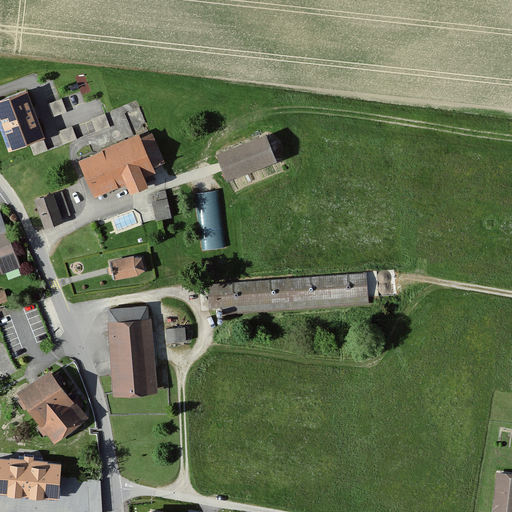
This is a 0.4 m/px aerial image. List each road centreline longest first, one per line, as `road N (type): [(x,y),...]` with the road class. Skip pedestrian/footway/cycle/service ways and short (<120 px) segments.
road 1 (residential): [(0,180),(77,339),(113,485)]
road 2 (unclassified): [(113,485),(266,511)]
